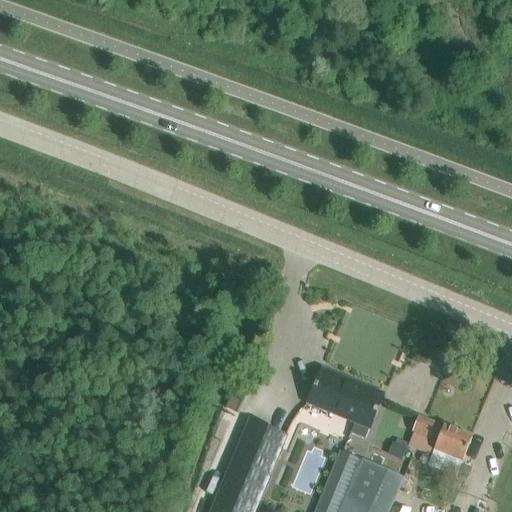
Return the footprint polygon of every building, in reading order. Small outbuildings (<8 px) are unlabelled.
[(354,424),(350,434),(365,440),(384,395),(322,369),(307,404),(354,424)] [(435,451),(462,462),(472,438),(444,427),(443,427),(419,417),(409,444),(408,446),(433,456),(435,451)] [(249,422),(211,511),(254,511),(285,437),(249,422)] [(395,443),(390,456),(402,461),(407,448),(408,446),(409,444),(397,439),(395,443)] [(340,511),(362,463),(342,454),(317,511),(340,511)] [(340,511),(389,511),(404,479),(363,461),(362,463),(340,511)]
